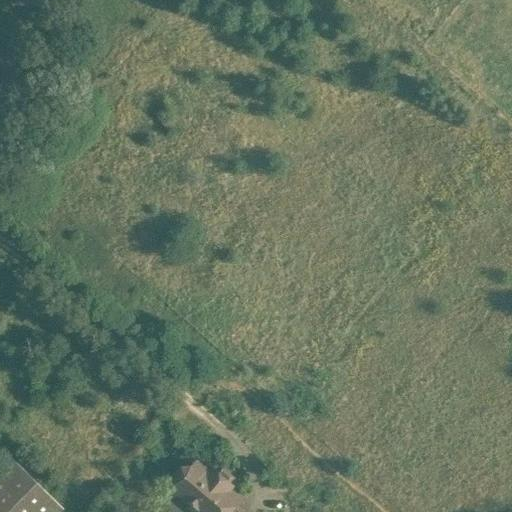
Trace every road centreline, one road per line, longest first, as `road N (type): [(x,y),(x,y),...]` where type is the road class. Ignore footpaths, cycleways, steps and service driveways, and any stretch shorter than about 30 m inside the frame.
road 1 (track): [(88,511),(180,385),(0,230)]
road 2 (track): [(280,506),(265,461),(180,385)]
road 3 (track): [(0,151),(36,0)]
